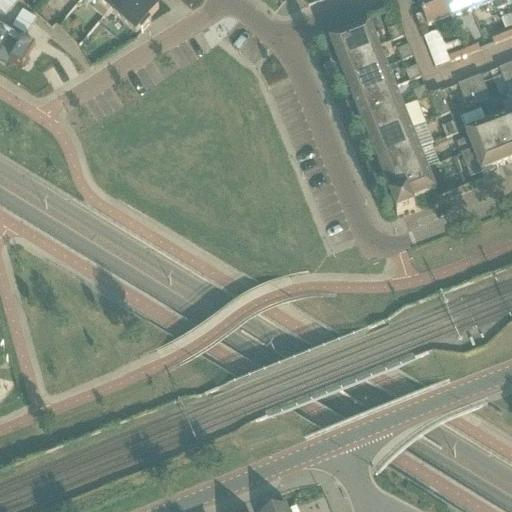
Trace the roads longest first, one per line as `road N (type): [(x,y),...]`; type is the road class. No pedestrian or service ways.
road 1 (secondary): [(0,193),(511,504)]
road 2 (secondary): [(511,475),(0,170)]
road 3 (residential): [(278,38),(356,223),(395,248),(511,201)]
road 4 (unclassified): [(338,447),(511,376)]
road 5 (residential): [(174,511),(333,449)]
